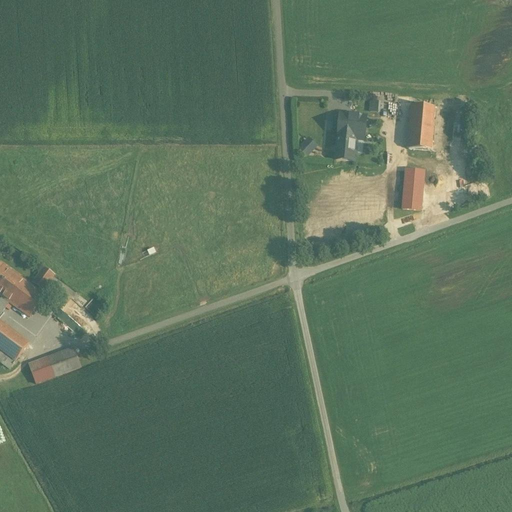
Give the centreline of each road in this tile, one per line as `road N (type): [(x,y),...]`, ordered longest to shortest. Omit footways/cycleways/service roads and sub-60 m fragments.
road 1 (unclassified): [(296,276),(275,0)]
road 2 (unclassified): [(344,511),(296,276)]
road 3 (unclassified): [(511,198),(296,276)]
